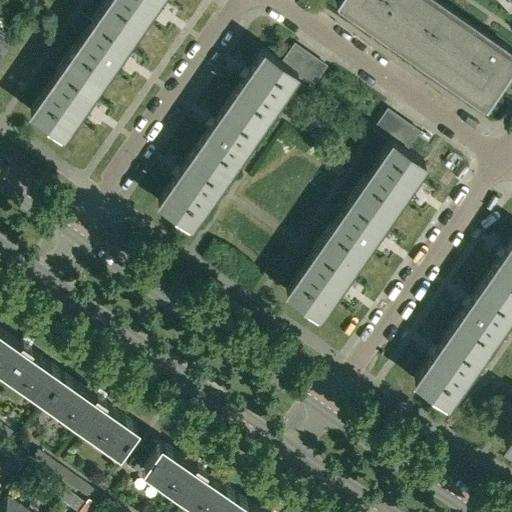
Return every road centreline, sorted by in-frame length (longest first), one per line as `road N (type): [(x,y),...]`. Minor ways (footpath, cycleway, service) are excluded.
road 1 (residential): [(317,411),(500,155)]
road 2 (tertiary): [(46,277),(291,448)]
road 3 (tertiary): [(317,411),(75,239)]
road 4 (residential): [(75,239),(239,0)]
road 5 (residential): [(500,155),(269,0)]
road 6 (tertiary): [(466,511),(317,411)]
